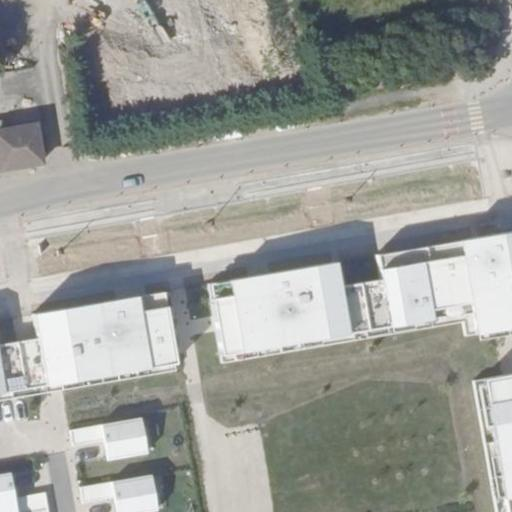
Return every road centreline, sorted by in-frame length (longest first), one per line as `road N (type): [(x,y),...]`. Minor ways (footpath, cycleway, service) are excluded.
road 1 (secondary): [(511,107),(47,188),(0,204)]
road 2 (unknown): [(0,275),(31,392)]
